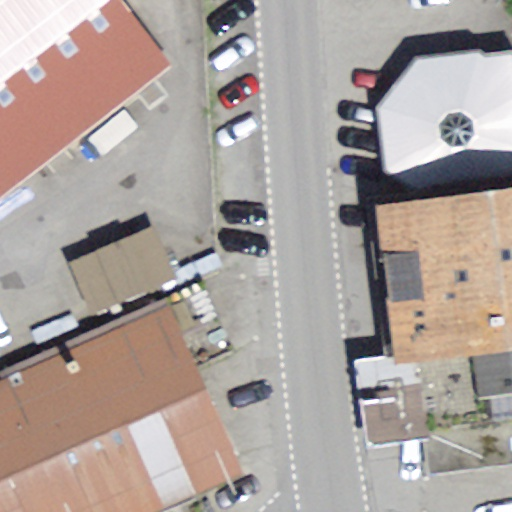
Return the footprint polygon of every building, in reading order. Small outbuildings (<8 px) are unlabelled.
[(0,0),(0,182),(156,62),(108,0),(0,0)] [(505,424),(511,423),(511,58),(484,62),(477,57),(418,64),(382,110),(389,168),(416,190),(417,196),(397,198),(430,472),(510,463),(505,424)] [(162,224),(72,251),(89,306),(178,279),(162,224)] [(0,394),(0,479),(195,396),(184,371),(232,350),(211,302),(0,394)] [(129,511),(227,469),(195,396),(0,479),(0,511),(129,511)]
